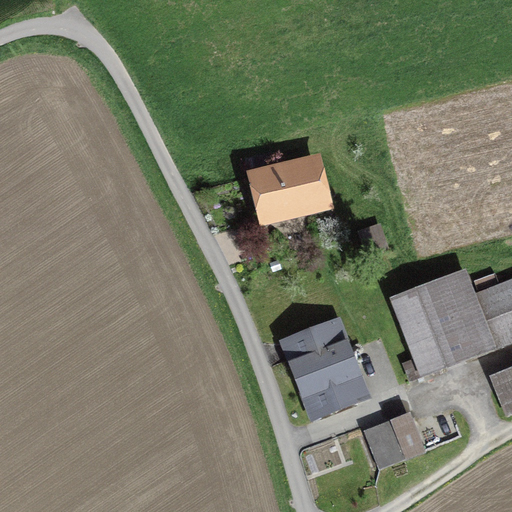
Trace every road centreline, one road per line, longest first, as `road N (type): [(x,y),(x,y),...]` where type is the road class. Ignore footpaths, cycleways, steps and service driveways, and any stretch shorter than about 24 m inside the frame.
road 1 (residential): [(292,511),(87,40),(37,24),(0,38)]
road 2 (track): [(382,511),(478,442),(511,431)]
